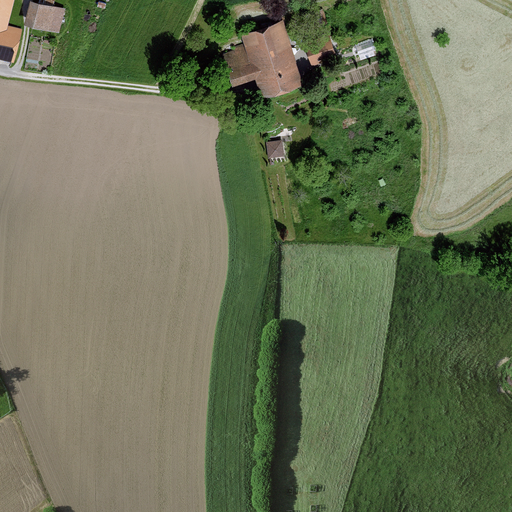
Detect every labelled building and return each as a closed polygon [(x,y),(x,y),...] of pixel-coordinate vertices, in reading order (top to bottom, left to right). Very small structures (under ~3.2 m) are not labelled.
[(21,30),(7,26),(13,0),(0,0),(0,59),(12,63),(21,30)] [(62,9),(31,1),(25,24),(56,32),(62,9)] [(309,17),(316,31),(328,25),(322,11),(309,17)] [(283,22),(240,35),(250,65),(228,71),(233,86),(256,79),(262,98),(302,85),(283,22)] [(371,36),(355,42),(361,59),(377,53),(371,36)] [(333,48),(309,57),(313,68),(337,59),(333,48)] [(283,139),(266,141),(268,156),(285,154),(283,139)]
